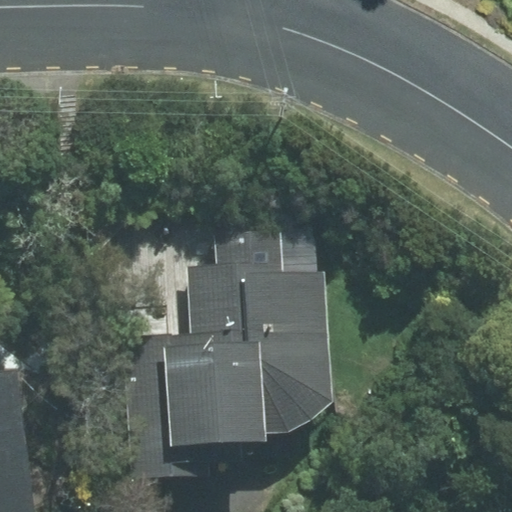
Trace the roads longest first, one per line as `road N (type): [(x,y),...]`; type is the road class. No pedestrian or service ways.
road 1 (tertiary): [(237,7),(398,76),(511,149)]
road 2 (tertiary): [(0,5),(237,7)]
